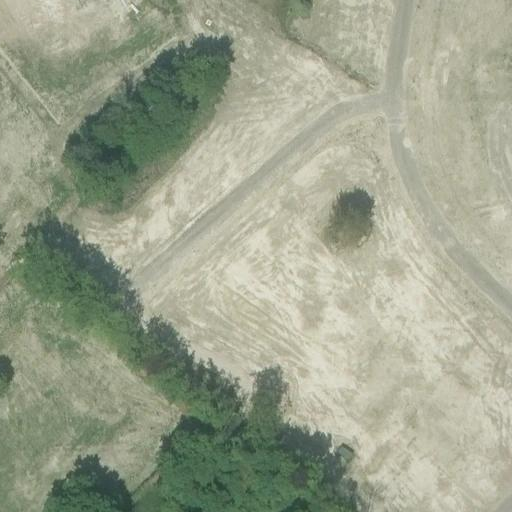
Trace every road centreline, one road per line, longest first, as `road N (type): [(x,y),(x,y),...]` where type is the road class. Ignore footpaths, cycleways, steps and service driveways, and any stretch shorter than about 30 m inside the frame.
road 1 (residential): [(118,299),(328,127),(398,107)]
road 2 (residential): [(118,299),(278,419),(378,511)]
road 3 (residential): [(398,107),(439,228),(511,307)]
